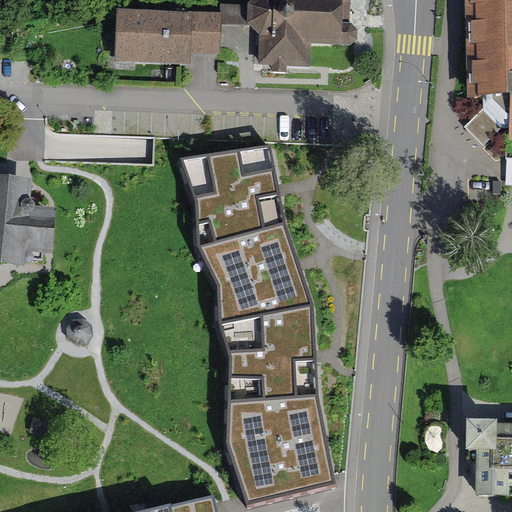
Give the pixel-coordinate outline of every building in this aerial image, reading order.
[(354,0),(261,0),(254,5),(255,27),(268,39),(267,66),(314,67),(315,48),(353,49),(354,0)] [(511,139),(511,0),(477,0),(477,105),(511,139)] [(217,16),(120,12),(118,57),(187,60),(188,48),(216,49),(217,16)] [(227,448),(249,509),(336,489),(319,400),(314,310),(286,228),(271,150),(180,163),(196,206),(198,253),(218,291),(220,329),(230,363),(227,448)] [(32,178),(0,175),(0,258),(24,261),(25,245),(50,247),(53,211),(29,209),(32,178)] [(511,430),(475,430),(475,498),(511,497),(511,430)] [(217,511),(214,499),(160,511),(217,511)]
